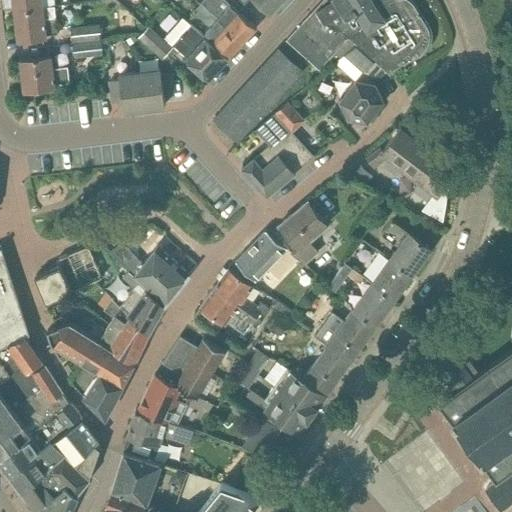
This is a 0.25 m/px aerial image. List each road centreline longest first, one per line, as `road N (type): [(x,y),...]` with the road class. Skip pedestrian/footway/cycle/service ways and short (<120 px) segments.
road 1 (residential): [(117,436),(64,382),(35,324),(21,258),(32,251),(18,166),(26,140)]
road 2 (tertiary): [(329,450),(428,327),(477,213)]
road 3 (residential): [(117,436),(140,382),(209,271),(267,215)]
road 4 (tertiary): [(477,213),(487,107),(460,0)]
road 5 (residential): [(267,215),(357,149),(409,98)]
road 6 (residential): [(183,126),(301,0)]
road 7 (residential): [(26,140),(183,126)]
road 8 (residential): [(183,126),(267,215)]
